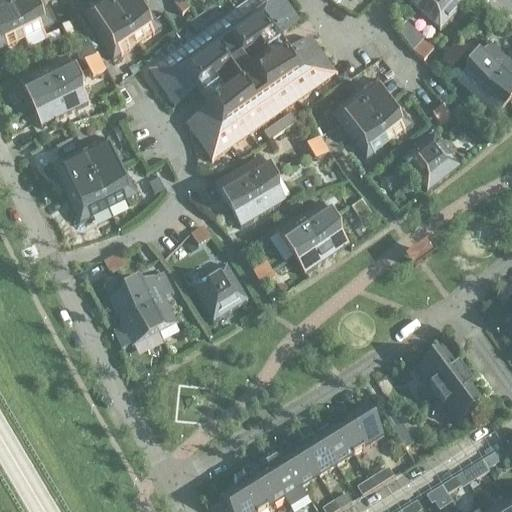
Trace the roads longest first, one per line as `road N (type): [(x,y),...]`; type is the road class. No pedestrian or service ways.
road 1 (residential): [(457,310),(172,490)]
road 2 (residential): [(172,490),(59,270)]
road 3 (residential): [(59,270),(130,243),(157,226),(180,196),(184,158),(153,106)]
road 4 (unknown): [(166,127),(323,18)]
road 5 (residential): [(373,511),(511,423)]
road 6 (residential): [(59,270),(0,153)]
